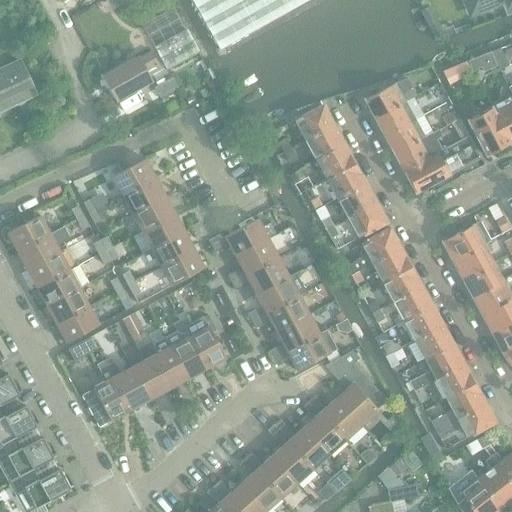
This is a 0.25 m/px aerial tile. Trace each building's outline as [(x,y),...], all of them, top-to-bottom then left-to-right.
[(191,0),(218,49),(304,0),(191,0)] [(511,0),(462,0),(470,17),(507,1),(509,6),(511,4),(511,0)] [(182,29),(161,41),(172,62),(193,51),(182,29)] [(500,50),(490,54),(494,62),(499,71),(509,66),(500,50)] [(158,65),(151,53),(138,60),(138,59),(102,79),(115,102),(149,82),(144,73),(158,65)] [(490,54),(466,63),(472,74),(494,62),(490,54)] [(0,112),(35,96),(20,63),(0,72),(0,112)] [(443,72),(451,85),(472,74),(466,63),(443,72)] [(173,76),(154,86),(161,97),(179,86),(173,76)] [(365,98),(364,99),(374,117),(404,102),(415,95),(411,87),(406,78),(394,83),(386,87),(365,98)] [(404,102),(374,117),(384,135),(413,120),(422,115),(418,107),(445,92),(439,82),(413,97),(404,102)] [(386,87),(384,84),(362,93),(365,98),(386,87)] [(511,96),(489,108),(507,142),(508,142),(511,139),(511,96)] [(321,105),(293,120),(304,141),(332,125),(321,105)] [(489,108),(466,120),(485,156),(509,143),(508,142),(507,142),(489,108)] [(450,112),(441,117),(446,126),(450,124),(455,121),(450,112)] [(413,120),(384,135),(394,153),(423,138),(432,133),(432,132),(422,115),(413,120)] [(455,121),(450,124),(460,141),(468,137),(459,119),(455,121)] [(304,141),(315,160),(343,144),(332,125),(304,141)] [(423,138),(394,153),(404,172),(442,151),(436,139),(442,136),(438,128),(432,132),(432,133),(423,138)] [(442,151),(404,172),(415,193),(480,158),(468,137),(460,141),(442,151)] [(284,139),(277,143),(282,152),(290,148),(284,139)] [(315,160),(325,179),(354,164),(343,144),(315,160)] [(289,164),(296,159),(290,148),(282,152),(289,164)] [(145,159),(112,177),(122,196),(155,178),(145,159)] [(325,179),(336,199),(364,183),(354,164),(325,179)] [(122,196),(132,214),(165,196),(155,178),(122,196)] [(336,199),(347,218),(375,203),(364,183),(336,199)] [(132,214),(142,232),(175,214),(165,196),(132,214)] [(309,200),(315,210),(322,206),(317,196),(309,200)] [(90,200),(83,203),(89,214),(96,210),(90,200)] [(358,238),(386,223),(375,203),(347,218),(358,238)] [(78,206),(71,210),(77,221),(84,217),(78,206)] [(95,225),(102,221),(96,210),(89,214),(95,225)] [(142,232),(151,250),(184,232),(175,214),(142,232)] [(501,233),(510,229),(502,215),(494,220),(501,233)] [(40,216),(7,234),(17,253),(50,235),(40,216)] [(320,220),(325,230),(333,226),(328,216),(320,220)] [(82,231),(89,227),(84,217),(77,221),(82,231)] [(257,219),(210,244),(215,253),(229,245),(235,257),(268,239),(257,219)] [(478,220),(441,241),(452,260),(481,244),(489,239),(478,220)] [(333,226),(325,230),(330,240),(338,235),(333,226)] [(356,272),(371,263),(399,248),(388,228),(360,243),(366,254),(344,266),(350,275),(356,272)] [(151,250),(161,268),(194,250),(184,232),(151,250)] [(17,253),(27,271),(60,253),(50,235),(17,253)] [(511,236),(503,242),(509,253),(511,250),(511,236)] [(107,237),(100,241),(106,251),(113,247),(107,237)] [(241,268),(227,276),(231,283),(278,258),(268,239),(235,257),(241,268)] [(93,244),(99,255),(106,251),(100,241),(93,244)] [(452,260),(462,279),(491,262),(481,244),(452,260)] [(111,262),(118,258),(113,247),(106,251),(111,262)] [(371,263),(382,282),(410,267),(399,248),(371,263)] [(171,286),(204,268),(194,250),(161,268),(171,286)] [(99,255),(104,266),(111,262),(106,251),(99,255)] [(27,271),(37,288),(70,271),(60,253),(27,271)] [(235,291),(249,283),(256,295),(289,277),(278,258),(231,283),(235,291)] [(462,279),(472,297),(501,281),(491,262),(462,279)] [(46,307),(79,289),(89,284),(79,266),(70,271),(37,288),(46,307)] [(382,282),(392,302),(420,286),(410,267),(382,282)] [(129,271),(122,275),(128,286),(135,282),(129,271)] [(350,275),(355,285),(361,281),(356,272),(350,275)] [(262,306),(248,314),(252,321),(299,296),(289,277),(256,295),(262,306)] [(117,278),(110,282),(115,292),(122,288),(117,278)] [(472,297),(482,315),(511,299),(501,281),(472,297)] [(128,286),(138,304),(145,301),(135,282),(128,286)] [(357,289),(360,294),(369,289),(366,284),(357,289)] [(392,302),(403,321),(431,305),(420,286),(392,302)] [(121,303),(128,299),(122,288),(115,292),(121,303)] [(46,307),(56,324),(89,306),(79,289),(46,307)] [(256,329),(270,321),(276,333),(309,315),(299,296),(252,321),(256,329)] [(482,315),(492,333),(511,322),(511,300),(511,299),(482,315)] [(374,301),(366,305),(371,314),(378,309),(374,301)] [(403,321),(414,340),(442,325),(431,305),(403,321)] [(66,343),(99,325),(89,306),(56,324),(66,343)] [(376,323),(384,319),(378,309),(371,314),(376,323)] [(134,313),(129,316),(139,335),(144,332),(134,313)] [(282,344),(268,352),(272,359),(319,334),(309,315),(276,333),(282,344)] [(226,359),(208,326),(195,333),(187,316),(180,320),(206,369),(226,359)] [(173,324),(177,331),(165,338),(187,380),(206,369),(180,320),(173,324)] [(511,322),(492,333),(502,351),(511,345),(511,322)] [(414,340),(424,359),(452,344),(442,325),(414,340)] [(276,367),(290,359),(297,371),(337,350),(326,330),(319,334),(272,359),(276,367)] [(91,337),(68,349),(74,361),(98,349),(91,337)] [(153,345),(149,337),(142,341),(168,390),(187,380),(165,338),(153,345)] [(135,345),(144,361),(132,367),(149,400),(168,390),(142,341),(135,345)] [(386,355),(392,352),(399,348),(398,345),(389,342),(381,346),(386,355)] [(421,386),(435,379),(463,363),(452,344),(424,359),(430,369),(408,381),(413,391),(421,386)] [(511,367),(511,345),(502,351),(505,357),(511,367)] [(377,410),(387,401),(353,363),(359,358),(352,351),(324,366),(346,390),(336,398),(362,426),(378,411),(377,410)] [(391,369),(392,368),(399,365),(392,352),(386,355),(385,356),(391,369)] [(119,374),(111,358),(104,361),(131,410),(149,400),(132,367),(119,374)] [(97,365),(106,381),(93,388),(94,390),(82,396),(99,428),(131,410),(104,361),(97,365)] [(435,379),(439,385),(446,398),(474,383),(463,363),(435,379)] [(0,377),(0,405),(18,395),(7,374),(0,377)] [(452,410),(430,422),(434,430),(484,402),(474,383),(446,398),(452,410)] [(421,386),(413,391),(418,400),(426,396),(421,386)] [(327,407),(316,395),(310,400),(345,440),(362,426),(336,398),(327,407)] [(303,406),(314,418),(304,427),(329,455),(345,440),(310,400),(303,406)] [(467,437),(495,422),(484,402),(434,430),(445,450),(454,445),(447,433),(461,425),(467,437)] [(3,417),(0,411),(0,445),(14,438),(36,427),(24,406),(3,417)] [(294,435),(284,423),(278,429),(313,469),(329,455),(304,427),(294,435)] [(271,435),(282,447),(272,455),(297,484),(313,469),(278,429),(271,435)] [(428,434),(419,439),(420,440),(433,463),(442,458),(429,433),(428,434)] [(493,443),(488,433),(477,439),(484,448),(493,443)] [(20,449),(14,438),(0,445),(0,468),(8,482),(31,469),(32,470),(53,458),(41,437),(20,449)] [(465,445),(471,456),(484,448),(477,439),(465,445)] [(364,450),(358,455),(367,465),(376,457),(370,450),(364,450)] [(412,451),(402,459),(412,473),(422,465),(412,451)] [(262,464),(251,452),(246,458),(281,498),(297,484),(272,455),(262,464)] [(511,454),(503,462),(496,453),(491,457),(511,484),(511,454)] [(486,461),(492,470),(479,480),(501,509),(511,500),(511,484),(491,457),(486,461)] [(239,464),(250,476),(240,484),(264,511),(265,511),(281,498),(246,458),(239,464)] [(399,459),(388,468),(395,478),(407,469),(399,459)] [(387,491),(390,503),(392,503),(423,497),(420,484),(403,487),(400,478),(396,479),(387,468),(377,478),(387,491)] [(37,480),(32,470),(31,469),(8,482),(23,511),(29,511),(70,490),(59,469),(37,480)] [(468,507),(472,511),(497,511),(501,509),(479,480),(471,486),(465,478),(459,482),(466,491),(461,494),(470,506),(468,507)] [(230,493),(219,481),(213,487),(235,511),(264,511),(240,484),(230,493)] [(207,492),(217,504),(208,511),(235,511),(213,487),(207,492)] [(393,511),(392,503),(390,503),(368,507),(368,511),(393,511)]
